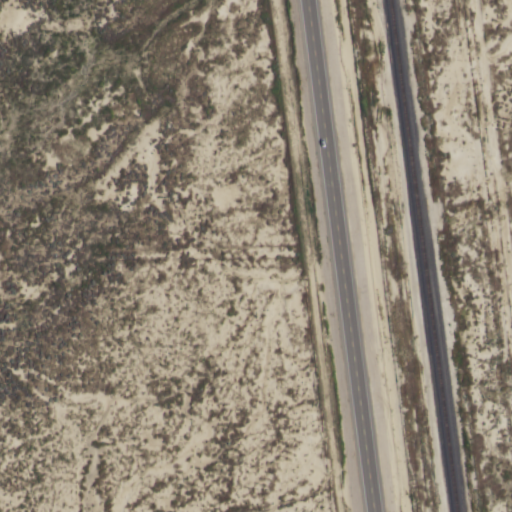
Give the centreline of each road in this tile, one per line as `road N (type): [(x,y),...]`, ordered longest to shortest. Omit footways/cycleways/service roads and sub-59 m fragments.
road 1 (primary): [(376,511),(309,0)]
road 2 (track): [(511,309),(466,0)]
